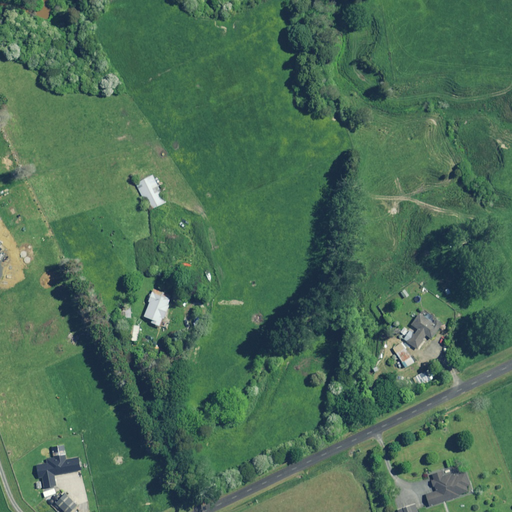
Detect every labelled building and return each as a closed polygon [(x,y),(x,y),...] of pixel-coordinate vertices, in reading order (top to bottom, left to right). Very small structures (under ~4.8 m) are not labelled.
[(152,176),(136,184),(149,211),(166,202),(152,176)] [(173,295),(153,287),(140,316),(160,325),(173,295)] [(441,327),(421,314),(405,338),(419,348),(427,335),(433,339),(441,327)] [(139,326),(130,325),(128,340),(137,341),(139,326)] [(413,361),(403,345),(396,349),(401,357),(391,363),(396,371),(413,361)] [(49,464),(38,466),(43,489),(58,486),(56,475),(83,470),(80,452),(48,458),(49,464)] [(459,464),(430,474),(436,491),(426,494),(431,507),(469,493),(459,464)] [(70,511),(78,504),(65,492),(53,504),(62,511),(70,511)]
